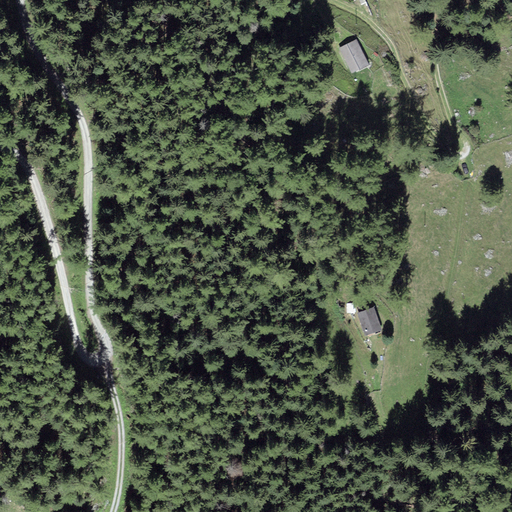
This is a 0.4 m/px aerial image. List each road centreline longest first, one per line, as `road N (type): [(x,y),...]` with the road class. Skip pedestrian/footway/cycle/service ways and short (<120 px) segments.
road 1 (track): [(0,144),(24,159),(33,179),(83,354),(99,364),(105,352),(90,297),(84,126),(37,49),(20,0)]
road 2 (unclassified): [(441,0),(436,66),(465,150),(458,155),(426,120),(386,36),(333,0)]
road 3 (track): [(110,511),(120,416),(99,364)]
